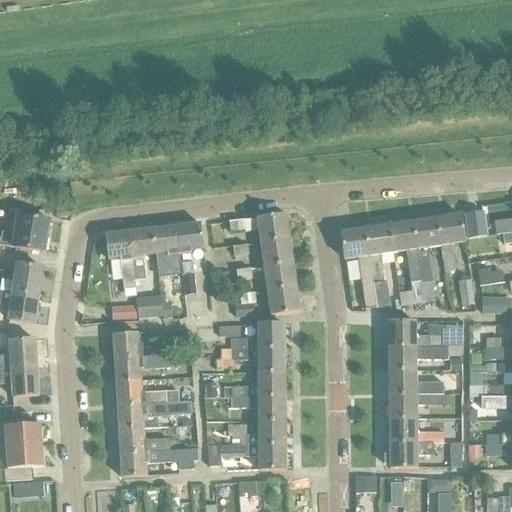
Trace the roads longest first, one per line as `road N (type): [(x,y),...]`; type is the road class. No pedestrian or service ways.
road 1 (residential): [(316,191),(81,221),(60,328),(71,511)]
road 2 (residential): [(336,511),(332,312),(316,191)]
road 3 (residential): [(511,174),(316,191)]
